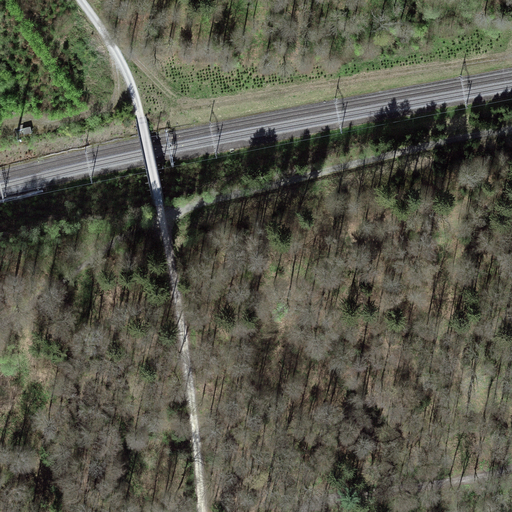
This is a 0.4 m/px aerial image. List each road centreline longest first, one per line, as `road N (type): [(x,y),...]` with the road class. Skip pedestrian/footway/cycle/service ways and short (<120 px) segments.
road 1 (track): [(25,121),(58,123),(109,103),(115,70),(107,36),(186,102),(510,55)]
road 2 (track): [(511,128),(158,218)]
road 3 (track): [(202,511),(173,275),(158,218)]
road 4 (track): [(158,218),(130,81),(80,0)]
road 5 (track): [(297,511),(330,494),(511,466)]
